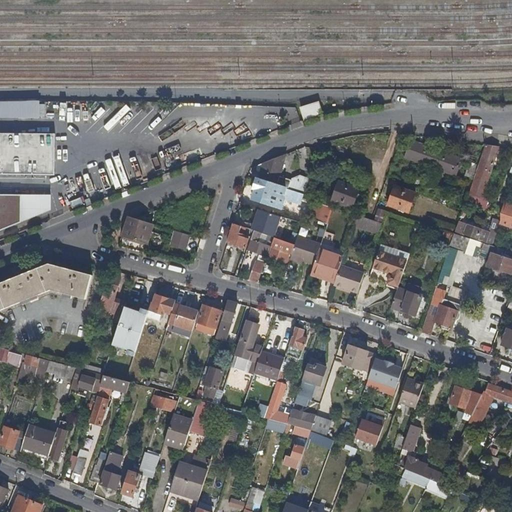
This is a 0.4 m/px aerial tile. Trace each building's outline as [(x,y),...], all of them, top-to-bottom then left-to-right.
[(119,127),(131,115),(116,101),(96,122),(106,132),(115,123),(119,127)] [(0,119),(36,120),(36,103),(0,104),(0,119)] [(299,110),(303,122),(321,117),(317,104),(299,110)] [(140,132),(160,110),(155,106),(135,127),(140,132)] [(0,176),(52,176),(52,135),(0,135),(0,176)] [(411,141),(405,157),(455,175),(461,158),(411,141)] [(482,198),(483,195),(499,147),(486,145),(470,193),(482,198)] [(279,177),(286,155),(263,163),(261,172),(258,179),(276,185),(304,195),(309,180),(300,177),(298,183),(291,181),(279,177)] [(465,175),(473,178),(478,165),(470,162),(465,175)] [(393,175),(404,179),(406,173),(395,169),(393,175)] [(406,172),(406,173),(404,179),(441,193),(444,186),(406,172)] [(273,194),(276,185),(258,179),(256,179),(252,190),(256,191),(253,200),(272,206),(276,195),(273,194)] [(347,185),(358,189),(360,184),(349,180),(347,185)] [(358,189),(347,185),(338,182),(331,201),(352,208),(359,189),(358,189)] [(395,186),(388,205),(408,212),(415,193),(395,186)] [(470,193),(468,193),(465,203),(484,210),(489,197),(483,195),(482,198),(470,193)] [(0,231),(19,224),(19,196),(0,196),(0,231)] [(19,196),(19,224),(48,212),(48,196),(19,196)] [(68,205),(71,211),(81,207),(79,200),(68,205)] [(511,206),(504,203),(500,213),(501,220),(500,223),(511,227),(511,206)] [(319,204),(314,220),(327,225),(333,208),(319,204)] [(382,221),(385,210),(377,208),(374,219),(382,221)] [(156,210),(134,218),(152,224),(156,210)] [(274,237),(281,217),(258,210),(252,230),(254,231),(261,233),(267,235),(274,237)] [(354,225),(378,233),(381,223),(357,215),(354,225)] [(147,244),(153,224),(152,224),(134,218),(128,217),(122,236),(147,244)] [(457,233),(485,242),(488,232),(460,223),(457,233)] [(241,226),(233,224),(228,242),(246,248),(249,239),(243,237),(246,228),(241,226)] [(498,229),(491,227),(490,226),(488,232),(485,242),(484,243),(489,245),(492,246),(498,229)] [(447,232),(433,227),(431,235),(438,237),(438,235),(445,237),(447,232)] [(186,251),(190,236),(176,231),(171,246),(186,251)] [(258,242),(261,233),(254,231),(248,249),(266,255),(269,246),(258,242)] [(265,241),(272,244),(274,237),(267,235),(265,241)] [(279,249),(282,240),(274,237),(272,244),(272,245),(268,256),(286,262),(289,253),(279,249)] [(302,261),(314,265),(319,251),(321,245),(297,237),(295,244),(293,249),(291,257),(302,261)] [(476,256),(484,258),(486,252),(489,245),(484,243),(481,242),(476,256)] [(344,252),(321,245),(319,251),(342,259),(344,252)] [(491,254),(502,257),(505,250),(494,247),(492,246),(489,245),(486,252),(491,254)] [(451,274),(460,250),(449,246),(437,280),(461,289),(465,279),(451,274)] [(326,280),(334,283),(340,265),(342,259),(319,251),(314,265),(312,271),(328,276),(326,280)] [(370,278),(398,288),(406,262),(378,252),(370,278)] [(511,260),(502,257),(491,254),(487,265),(511,274),(511,271),(511,260)] [(256,262),(250,281),(255,283),(258,283),(264,265),(256,262)] [(0,309),(52,290),(85,299),(92,276),(67,269),(68,265),(61,263),(60,267),(49,264),(20,276),(19,272),(12,275),(14,278),(0,283),(0,309)] [(334,285),(357,293),(364,273),(340,265),(334,283),(334,285)] [(328,276),(312,271),(311,275),(326,280),(328,276)] [(106,290),(104,290),(99,305),(110,308),(110,307),(111,307),(113,300),(120,278),(111,275),(106,290)] [(415,315),(418,307),(421,300),(422,297),(417,295),(419,288),(410,285),(408,293),(397,289),(391,307),(415,315)] [(447,291),(436,288),(421,332),(437,337),(441,324),(453,328),(459,312),(461,312),(463,305),(444,298),(447,291)] [(176,301),(154,294),(148,310),(163,315),(164,312),(172,315),(175,304),(176,301)] [(117,301),(113,300),(111,307),(110,307),(110,308),(108,313),(113,314),(117,301)] [(126,304),(117,301),(113,314),(121,317),(126,304)] [(225,342),(237,304),(229,302),(223,319),(222,319),(215,339),(225,342)] [(169,323),(193,331),(199,312),(175,304),(172,315),(169,323)] [(204,305),(198,323),(201,324),(199,330),(214,335),(216,328),(222,311),(204,305)] [(257,325),(246,321),(235,354),(258,362),(262,352),(263,348),(251,344),(257,325)] [(304,331),(295,328),(289,345),(303,350),(307,339),(302,337),(304,331)] [(501,345),(511,348),(511,333),(506,331),(501,345)] [(367,353),(348,346),(342,364),(361,371),(359,378),(367,381),(368,379),(370,374),(375,359),(376,356),(367,353)] [(19,363),(20,361),(21,357),(9,353),(9,351),(1,349),(0,351),(0,360),(6,362),(6,359),(19,363)] [(284,360),(262,352),(258,362),(255,373),(277,381),(278,377),(284,360)] [(45,359),(27,355),(25,363),(22,362),(21,364),(17,379),(22,380),(25,379),(26,374),(43,379),(47,369),(49,360),(45,359)] [(384,363),(375,359),(370,374),(368,379),(395,389),(402,369),(393,366),(394,364),(385,361),(384,363)] [(63,364),(49,360),(47,369),(60,373),(59,374),(67,376),(74,378),(77,368),(71,366),(63,364)] [(100,369),(81,364),(79,368),(99,374),(100,369)] [(224,371),(206,365),(200,383),(207,385),(204,395),(214,398),(218,388),(224,371)] [(326,368),(316,365),(315,367),(308,365),(303,379),(313,383),(315,384),(321,386),(326,368)] [(79,368),(77,368),(74,378),(71,387),(69,391),(76,393),(77,389),(97,396),(98,391),(99,388),(100,385),(103,375),(99,374),(79,368)] [(123,391),(126,392),(130,382),(125,381),(103,375),(100,385),(107,387),(123,391)] [(399,402),(416,408),(424,384),(407,378),(399,402)] [(277,412),(279,406),(286,384),(277,381),(264,417),(269,418),(288,424),(291,416),(277,412)] [(312,387),(302,383),(295,402),(305,406),(312,387)] [(485,394),(490,396),(511,403),(511,392),(488,384),(485,394)] [(449,403),(473,412),(477,404),(481,395),(455,387),(449,403)] [(102,392),(98,391),(97,396),(96,397),(97,397),(90,422),(100,425),(108,400),(100,398),(102,392)] [(490,396),(485,394),(482,393),(481,395),(477,404),(483,407),(484,408),(490,396)] [(158,399),(156,404),(169,407),(170,402),(158,399)] [(211,412),(224,416),(227,407),(218,405),(199,400),(192,420),(189,431),(203,436),(211,412)] [(483,407),(477,404),(473,412),(468,421),(475,424),(483,407)] [(293,410),(279,406),(277,412),(291,416),(293,410)] [(224,416),(244,421),(244,419),(246,413),(241,411),(227,407),(224,416)] [(315,417),(293,410),(291,416),(288,424),(291,425),(295,426),(310,431),(311,429),(315,417)] [(259,423),(261,416),(246,413),(244,419),(259,423)] [(175,447),(183,450),(189,431),(192,420),(173,414),(165,441),(176,445),(175,447)] [(498,424),(504,429),(507,424),(511,419),(506,414),(498,424)] [(331,423),(315,417),(311,429),(327,434),(331,423)] [(385,422),(376,419),(374,424),(361,420),(355,438),(376,445),(385,422)] [(286,440),(291,425),(288,424),(283,439),(286,440)] [(56,434),(29,425),(26,433),(22,447),(49,455),(56,434)] [(48,457),(48,460),(57,463),(68,429),(58,426),(56,434),(49,455),(48,457)] [(293,432),(308,437),(310,431),(295,426),(293,432)] [(411,426),(407,437),(414,440),(418,428),(411,426)] [(0,440),(0,444),(20,451),(22,447),(26,433),(4,427),(0,440)] [(394,447),(401,450),(406,438),(398,435),(394,447)] [(349,455),(354,457),(357,449),(349,446),(346,445),(344,448),(351,451),(349,455)] [(304,448),(297,446),(296,446),(292,458),(287,456),(284,464),(297,469),(304,448)] [(142,467),(155,472),(160,457),(147,453),(142,467)] [(185,464),(207,471),(210,462),(188,455),(185,464)] [(79,456),(73,472),(81,475),(87,459),(79,456)] [(411,457),(406,469),(431,480),(437,483),(441,473),(429,468),(429,467),(419,463),(420,460),(411,457)] [(90,481),(97,483),(104,461),(99,459),(97,466),(95,465),(90,481)] [(207,471),(185,464),(179,462),(170,491),(198,500),(207,471)] [(107,464),(105,471),(104,471),(100,484),(117,489),(121,476),(113,473),(115,466),(107,464)] [(155,472),(142,467),(140,474),(143,475),(153,478),(155,472)] [(402,476),(428,486),(431,480),(406,469),(402,476)] [(140,474),(128,471),(122,492),(133,496),(135,487),(139,488),(143,475),(140,474)] [(506,485),(508,479),(496,475),(494,481),(497,482),(506,485)] [(428,486),(451,495),(454,489),(453,489),(437,483),(431,480),(428,486)] [(511,487),(506,485),(497,482),(493,492),(508,497),(506,503),(511,504),(511,487)] [(0,511),(1,511),(9,491),(0,487),(0,511)] [(252,487),(247,502),(244,509),(243,511),(251,511),(254,502),(261,504),(265,491),(252,487)] [(18,497),(12,511),(39,511),(42,506),(18,497)] [(239,507),(244,509),(247,502),(241,500),(239,507)] [(197,508),(209,511),(212,507),(198,502),(196,508),(197,508)]
